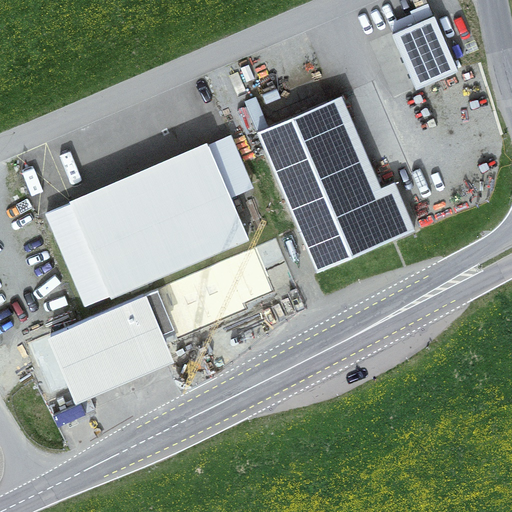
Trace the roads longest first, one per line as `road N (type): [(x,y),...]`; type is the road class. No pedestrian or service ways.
road 1 (tertiary): [(511,247),(33,496)]
road 2 (residential): [(0,145),(340,0)]
